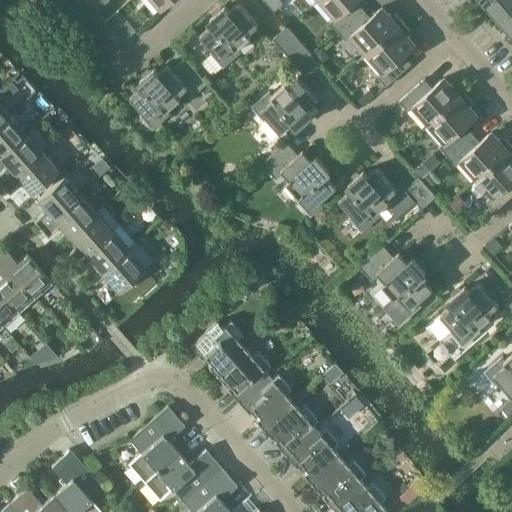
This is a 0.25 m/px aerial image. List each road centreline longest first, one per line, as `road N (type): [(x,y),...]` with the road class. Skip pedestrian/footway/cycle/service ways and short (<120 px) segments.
road 1 (residential): [(294,511),(185,387),(163,377),(61,423),(0,473)]
road 2 (residential): [(64,0),(117,58),(138,57),(202,0)]
road 3 (residential): [(345,135),(452,40)]
